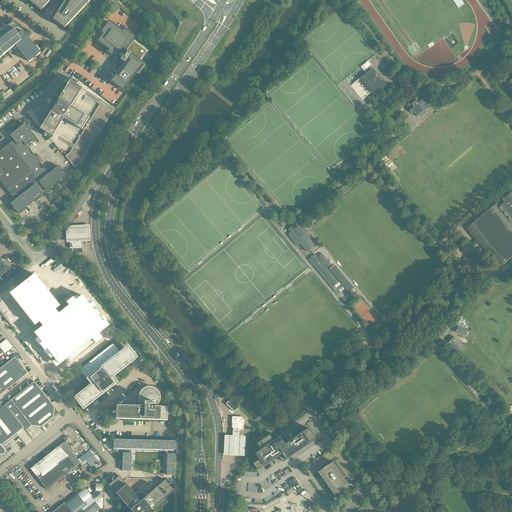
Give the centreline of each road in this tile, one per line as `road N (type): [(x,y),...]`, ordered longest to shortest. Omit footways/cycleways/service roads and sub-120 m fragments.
road 1 (secondary): [(216,511),(214,407),(117,270),(108,237),(125,173),(230,16)]
road 2 (secondary): [(115,165),(97,202),(98,254),(192,392),(197,511)]
road 3 (secondary): [(215,14),(115,165)]
road 4 (unclassified): [(115,165),(55,243),(33,258)]
